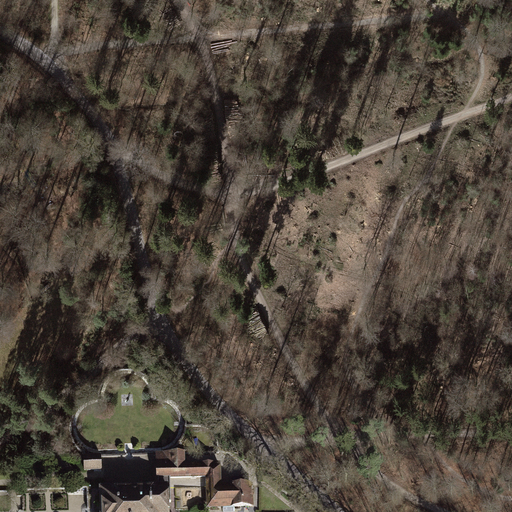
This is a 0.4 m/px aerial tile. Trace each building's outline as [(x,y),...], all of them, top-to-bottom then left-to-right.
[(188,455),(158,455),(158,481),(216,482),(216,465),(188,465),(188,455)] [(105,458),(87,459),(88,474),(106,473),(105,458)] [(218,511),(254,510),(253,487),(218,488),(218,511)] [(318,511),(294,488),(288,494),(305,511),(318,511)] [(182,492),(104,494),(103,511),(176,511),(177,507),(182,506),(182,492)]
